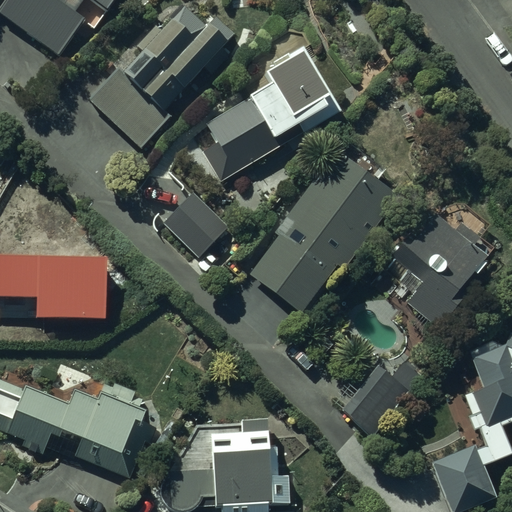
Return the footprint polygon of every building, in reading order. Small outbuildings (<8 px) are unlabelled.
[(8,0),(0,12),(0,17),(58,61),(86,24),(74,15),(84,2),(104,17),(116,0),(120,0),(140,13),(154,0),(8,0)] [(119,69),(88,102),(141,154),(172,123),(166,116),(203,79),(208,84),(229,63),(221,55),(236,40),(216,21),(203,34),(183,14),(162,35),(157,30),(136,51),(143,58),(125,76),(119,69)] [(251,104),(206,129),(217,148),(204,155),(221,185),(341,117),(304,50),(273,67),(275,71),(262,79),(271,94),(257,102),(254,96),(249,100),(251,104)] [(301,317),(332,276),(337,270),(343,275),(395,207),(334,160),(273,239),(278,242),(250,278),(301,317)] [(227,232),(192,198),(164,227),(199,261),(227,232)] [(389,300),(400,287),(413,298),(407,307),(418,316),(407,329),(422,341),(432,329),(439,335),(472,294),(467,290),(472,284),(474,287),(485,273),(482,270),(487,265),(472,253),(479,243),(458,228),(451,237),(434,224),(413,250),(405,244),(390,263),(391,264),(373,287),(389,300)] [(467,353),(471,364),(469,364),(476,383),(480,393),(464,399),(471,419),(466,421),(471,435),(476,433),(484,452),(474,456),(472,450),(430,466),(447,511),(469,511),(493,503),(481,472),(507,462),(496,434),(511,428),(511,337),(503,353),(489,345),(467,353)] [(347,409),(342,414),(371,439),(423,380),(403,363),(388,380),(379,372),(362,392),(351,382),(336,399),(347,409)] [(23,393),(0,384),(0,433),(24,444),(22,449),(44,457),(46,452),(74,464),(76,460),(134,483),(155,430),(143,426),(147,417),(137,413),(142,399),(106,385),(96,409),(73,400),(68,414),(22,396),(23,393)] [(167,477),(170,511),(193,511),(194,511),(195,511),(196,510),(197,509),(198,508),(198,507),(199,506),(200,505),(200,504),(201,502),(201,501),(214,501),(214,511),(269,511),(290,511),(288,482),(277,483),(275,448),(268,449),(267,423),(240,425),(241,437),(210,438),(212,474),(167,477)]
